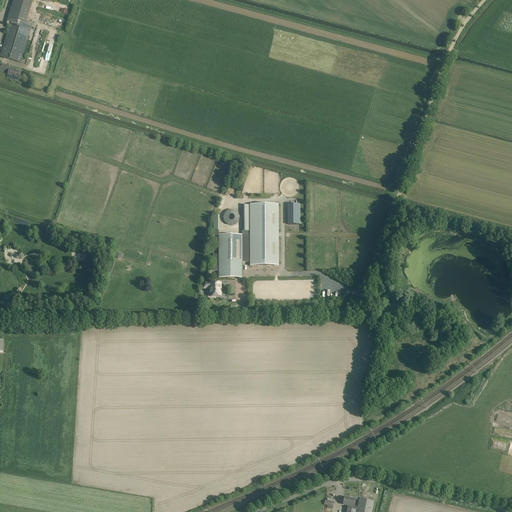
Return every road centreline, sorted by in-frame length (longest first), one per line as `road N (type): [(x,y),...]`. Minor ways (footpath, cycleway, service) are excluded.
road 1 (unclassified): [(0,320),(352,309),(446,58),(483,0)]
road 2 (unclassified): [(255,511),(338,479),(365,477),(511,510)]
